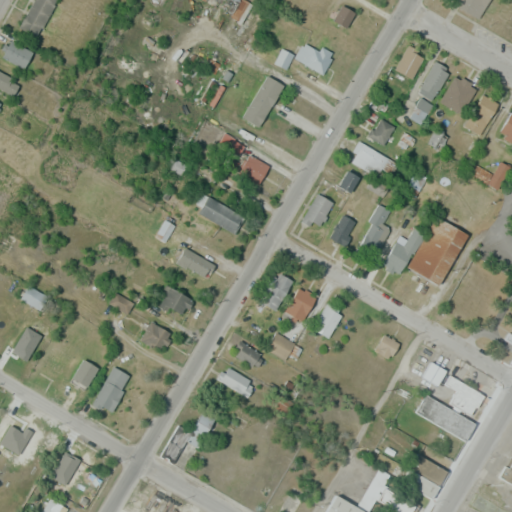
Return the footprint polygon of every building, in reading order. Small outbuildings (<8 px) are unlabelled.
[(53,0),(31,0),(20,29),(39,37),(53,0)] [(203,0),(242,21),(252,2),(247,0),(203,0)] [(455,0),(454,3),(480,16),(488,0),(455,0)] [(346,27),(355,11),(340,4),(331,20),(346,27)] [(1,58),(25,68),(32,50),(9,40),(1,58)] [(333,54),(314,43),(303,63),(322,73),(333,54)] [(396,65),(414,73),(424,54),(406,46),(396,65)] [(285,69),(292,53),(280,48),(274,64),(285,69)] [(417,87),(433,97),(449,69),(433,60),(417,87)] [(19,84),(0,71),(0,88),(11,96),(19,84)] [(459,113),(475,88),(455,75),(438,101),(459,113)] [(243,117),(265,79),(281,88),(259,127),(243,117)] [(498,103),(483,94),(466,122),(480,131),(498,103)] [(407,118),(420,125),(431,103),(418,96),(407,118)] [(499,135),(511,140),(511,112),(509,111),(499,135)] [(381,145),(394,127),(381,117),(367,135),(381,145)] [(438,149),(448,135),(436,126),(426,141),(438,149)] [(348,159),(376,177),(387,159),(359,141),(348,159)] [(258,183),(269,165),(249,153),(239,172),(258,183)] [(496,189),(509,166),(499,160),(486,184),(496,189)] [(350,192),(359,176),(347,170),(338,186),(350,192)] [(416,192),(423,180),(413,174),(406,186),(416,192)] [(318,228),(332,201),(316,193),(302,219),(318,228)] [(235,232),(244,214),(203,194),(194,212),(235,232)] [(381,223),(389,210),(380,204),(357,241),(375,252),(390,228),(381,223)] [(341,245),(355,221),(341,213),(328,238),(341,245)] [(404,267),(441,285),(467,232),(434,216),(425,234),(412,228),(406,240),(397,236),(382,267),(400,275),(404,267)] [(171,224),(164,220),(155,235),(162,239),(171,224)] [(212,267),(185,245),(175,257),(202,279),(212,267)] [(259,301),(274,310),(292,280),(276,271),(259,301)] [(39,309),(47,296),(26,284),(19,297),(39,309)] [(181,317),(192,301),(168,285),(157,300),(181,317)] [(316,300),(301,287),(281,311),(296,324),(316,300)] [(133,301),(113,292),(107,304),(127,313),(133,301)] [(343,311),(327,302),(312,328),(327,337),(343,311)] [(29,364),(47,325),(31,318),(17,345),(7,341),(2,351),(29,364)] [(139,341),(164,350),(171,331),(147,322),(139,341)] [(294,343),(275,332),(265,348),(284,359),(294,343)] [(370,348),(388,360),(399,344),(381,332),(370,348)] [(261,353),(238,341),(231,354),(254,366),(261,353)] [(437,385),(445,370),(429,361),(421,377),(437,385)] [(254,383),(227,365),(218,378),(244,397),(254,383)] [(448,402),(472,414),(483,393),(449,376),(445,384),(454,389),(448,402)] [(103,412),(125,391),(112,377),(90,398),(103,412)] [(468,438),(476,420),(422,396),(414,415),(468,438)] [(190,432),(203,440),(218,412),(206,405),(190,432)] [(1,439),(16,451),(31,430),(16,419),(1,439)] [(190,432),(177,425),(160,456),(173,463),(190,432)] [(81,461),(65,450),(57,461),(73,472),(81,461)] [(448,471),(418,454),(402,482),(433,499),(448,471)] [(511,489),(511,465),(508,473),(504,470),(497,480),(511,489)] [(357,506),(333,494),(324,511),(368,511),(374,500),(398,511),(411,511),(416,504),(383,487),(389,474),(376,467),(357,506)] [(65,511),(68,508),(49,499),(42,511),(65,511)]
